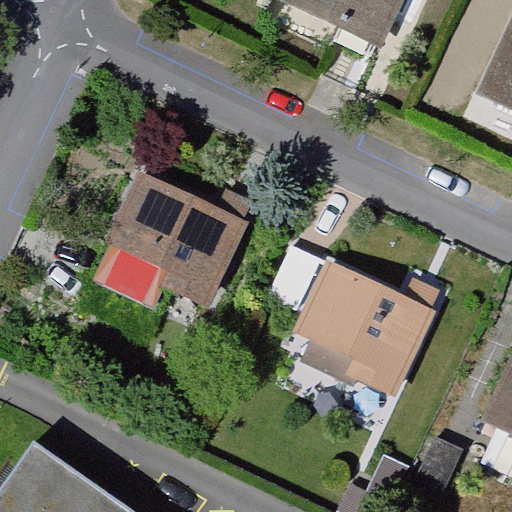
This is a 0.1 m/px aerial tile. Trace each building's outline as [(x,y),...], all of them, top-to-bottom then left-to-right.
[(411,0),(273,0),(270,9),(383,61),(411,0)] [(511,28),(478,102),(511,118),(511,28)] [(255,225),(141,173),(102,257),(216,309),(255,225)] [(442,312),(328,260),(289,344),(403,396),(442,312)] [(511,367),(480,437),(511,452),(511,367)] [(198,449),(230,387),(201,373),(191,392),(165,378),(143,421),(170,434),(198,449)] [(121,511),(37,452),(0,503),(0,511),(121,511)]
